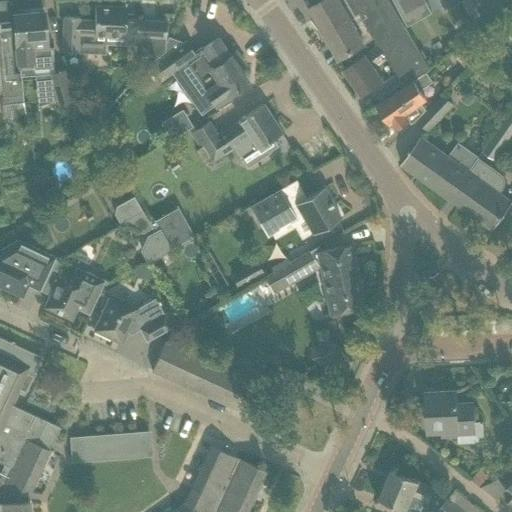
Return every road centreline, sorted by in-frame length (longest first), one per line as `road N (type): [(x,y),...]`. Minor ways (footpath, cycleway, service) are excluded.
road 1 (residential): [(334,472),(150,386),(82,393)]
road 2 (unclassified): [(414,214),(261,0)]
road 3 (residential): [(360,414),(411,438),(500,511)]
road 4 (residential): [(396,354),(401,232),(414,214)]
road 5 (unclassified): [(511,291),(414,214)]
